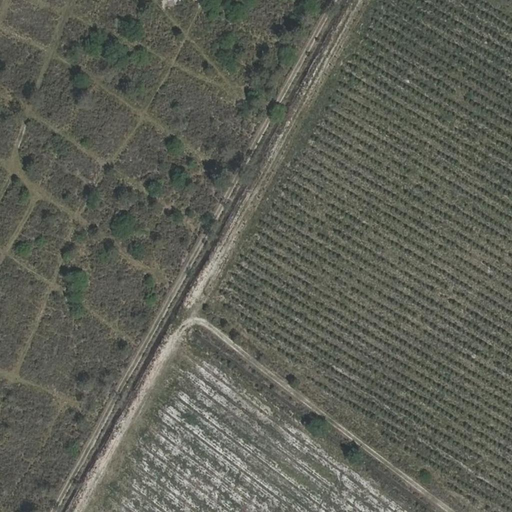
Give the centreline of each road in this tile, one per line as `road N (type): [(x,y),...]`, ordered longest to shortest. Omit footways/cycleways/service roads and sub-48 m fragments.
road 1 (track): [(55,511),(334,0)]
road 2 (track): [(88,511),(366,0)]
road 3 (track): [(452,511),(195,315)]
